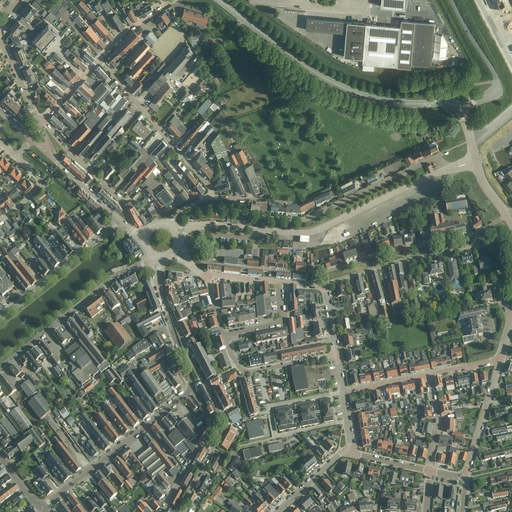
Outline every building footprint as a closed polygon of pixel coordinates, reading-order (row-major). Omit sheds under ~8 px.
[(60,0),(61,0),(50,12),(55,17),(68,3),(65,0),(60,0)] [(98,0),(95,0),(90,3),(95,13),(103,9),(105,12),(112,8),(107,0),(104,0),(100,3),(98,0)] [(119,0),(118,0),(115,2),(118,7),(119,7),(120,8),(124,15),(123,15),(124,17),(123,18),(127,25),(132,22),(128,15),(127,13),(123,7),(122,5),(120,2),(119,0)] [(381,0),(381,6),(406,8),(406,0),(381,0)] [(97,18),(81,1),(76,6),(85,15),(92,23),(103,36),(104,36),(109,41),(114,37),(109,31),(102,24),(98,20),(97,18)] [(29,3),(25,8),(32,13),(33,14),(33,15),(37,10),(36,10),(37,8),(39,6),(34,2),(32,4),(31,5),(29,3)] [(141,8),(139,4),(136,5),(135,6),(138,11),(136,12),(139,18),(145,15),(142,9),(141,8)] [(142,9),(145,15),(153,10),(149,5),(149,4),(142,8),(143,9),(142,9)] [(23,15),(21,18),(22,19),(26,22),(27,22),(28,20),(28,19),(29,19),(33,14),(32,13),(25,8),(25,9),(24,8),(23,9),(22,10),(22,11),(21,12),(22,12),(21,13),(23,15)] [(205,25),(208,16),(184,8),(181,17),(192,20),(191,21),(197,23),(197,22),(200,23),(198,28),(203,29),(205,25)] [(132,22),(137,19),(132,9),(127,12),(132,22)] [(49,13),(45,17),(50,22),(54,18),(55,17),(50,12),(49,13)] [(165,26),(164,24),(169,20),(164,13),(158,17),(159,18),(156,20),(159,25),(162,28),(165,26)] [(117,31),(123,27),(115,14),(109,17),(117,31)] [(105,45),(78,15),(74,19),(79,26),(78,27),(92,43),(93,42),(97,46),(97,45),(101,49),(105,45)] [(306,17),(305,30),(345,33),(343,55),(363,57),(366,24),(346,22),(346,21),(306,17)] [(17,20),(13,25),(20,30),(22,32),(26,27),(24,25),(26,22),(22,19),(20,22),(17,20)] [(401,27),(397,67),(411,68),(411,64),(431,66),(432,63),(434,33),(435,23),(414,21),(401,20),(401,27)] [(40,32),(31,41),(42,51),(50,42),(58,33),(48,23),(40,32)] [(366,24),(363,64),(397,67),(401,27),(366,24)] [(10,33),(9,35),(10,36),(12,40),(13,43),(20,40),(19,40),(21,39),(19,37),(18,37),(18,36),(20,33),(18,32),(20,30),(13,25),(12,27),(10,30),(12,32),(10,33)] [(143,35),(139,29),(139,30),(135,33),(133,31),(114,50),(115,50),(105,60),(109,64),(110,64),(113,68),(117,63),(114,61),(120,56),(139,37),(139,38),(143,35)] [(193,41),(199,39),(195,30),(189,33),(193,41)] [(150,31),(144,37),(148,40),(146,42),(149,46),(151,44),(152,44),(157,38),(150,31)] [(435,34),(433,57),(446,58),(447,35),(435,34)] [(68,47),(72,43),(68,38),(64,42),(68,47)] [(16,50),(14,51),(16,56),(16,57),(24,53),(26,52),(23,47),(21,43),(20,41),(15,43),(16,45),(15,46),(16,50)] [(125,63),(131,68),(132,66),(138,60),(145,52),(150,47),(145,42),(144,42),(125,63)] [(166,67),(162,72),(165,75),(170,71),(174,75),(175,74),(184,63),(194,53),(189,49),(190,47),(186,44),(182,48),(183,49),(167,67),(166,67)] [(75,49),(72,52),(84,63),(86,60),(90,63),(90,64),(94,59),(86,51),(82,55),(75,49)] [(124,75),(121,78),(122,79),(128,87),(133,82),(129,76),(131,74),(134,77),(143,68),(152,59),(147,54),(145,52),(138,60),(139,62),(138,64),(137,64),(134,68),(133,67),(132,66),(131,68),(132,69),(130,72),(129,71),(128,72),(125,76),(124,75)] [(24,53),(16,57),(19,62),(21,61),(23,65),(30,62),(32,61),(30,58),(28,59),(28,58),(26,59),(24,53)] [(67,56),(67,57),(77,66),(83,71),(87,67),(81,62),(75,56),(71,53),(67,56)] [(156,57),(148,67),(150,69),(158,59),(156,57)] [(25,68),(22,70),(25,75),(32,72),(30,67),(31,66),(30,62),(23,65),(25,68)] [(46,67),(45,67),(50,72),(60,82),(63,84),(64,84),(67,87),(71,82),(65,77),(55,67),(55,68),(50,63),(49,63),(46,67)] [(111,80),(99,66),(94,70),(103,80),(104,79),(108,83),(111,80)] [(67,70),(76,78),(79,75),(70,67),(67,70)] [(76,78),(67,70),(66,69),(63,73),(73,82),(76,78)] [(32,72),(25,75),(27,81),(30,80),(31,81),(32,84),(38,81),(37,78),(36,77),(35,77),(32,72)] [(162,72),(147,88),(152,93),(167,77),(165,75),(162,72)] [(150,76),(146,81),(150,85),(154,80),(150,76)] [(204,78),(199,83),(203,86),(208,81),(204,78)] [(50,80),(46,84),(51,89),(51,88),(53,90),(60,96),(64,92),(56,85),(55,84),(53,82),(50,80)] [(135,96),(140,92),(138,90),(144,84),(140,80),(130,91),(135,96)] [(88,84),(85,81),(83,83),(79,87),(90,97),(90,96),(98,104),(110,91),(111,91),(112,89),(105,81),(103,84),(102,83),(101,82),(93,91),(91,89),(90,90),(88,88),(89,87),(87,85),(88,84)] [(161,91),(165,94),(168,96),(174,89),(172,87),(168,83),(161,91)] [(36,92),(40,87),(37,84),(32,89),(36,92)] [(196,96),(203,89),(198,84),(191,92),(196,96)] [(79,87),(75,91),(81,96),(82,98),(87,102),(89,104),(93,100),(90,98),(86,94),(85,93),(79,87)] [(181,102),(189,93),(184,89),(177,98),(181,102)] [(0,102),(4,106),(13,95),(9,91),(0,101),(0,102)] [(157,104),(165,94),(161,91),(148,105),(155,111),(160,106),(157,104)] [(52,105),(55,101),(46,92),(43,96),(45,99),(46,100),(46,101),(48,103),(49,102),(52,105)] [(115,98),(112,96),(109,94),(105,98),(99,103),(92,111),(91,113),(90,113),(88,111),(85,115),(87,118),(83,122),(84,123),(73,134),(75,135),(71,139),(69,141),(73,145),(79,139),(80,140),(91,129),(90,129),(107,110),(110,106),(110,107),(110,106),(112,108),(122,97),(118,94),(115,98)] [(8,109),(18,99),(13,95),(4,106),(8,109)] [(72,95),(68,99),(74,105),(73,105),(75,106),(78,109),(80,106),(76,102),(77,100),(72,95)] [(116,112),(126,100),(122,97),(113,108),(115,111),(116,112)] [(15,110),(22,102),(18,99),(8,109),(12,113),(15,110)] [(207,99),(197,110),(202,114),(209,106),(212,103),(207,99)] [(76,117),(79,113),(77,110),(66,100),(63,105),(74,115),(76,117)] [(60,108),(56,112),(63,118),(66,114),(60,108)] [(23,116),(15,110),(12,113),(12,114),(19,120),(23,116)] [(115,141),(122,133),(124,131),(122,126),(130,116),(126,111),(106,133),(87,156),(92,160),(98,152),(99,153),(112,138),(115,141)] [(195,134),(206,120),(205,119),(209,114),(205,111),(201,116),(190,129),(190,130),(176,145),(181,149),(184,146),(188,143),(187,142),(194,133),(195,134)] [(66,114),(63,118),(63,119),(66,121),(69,124),(73,128),(72,129),(71,128),(69,130),(72,133),(75,130),(79,126),(77,124),(72,120),(69,117),(67,115),(66,114)] [(79,125),(85,118),(83,116),(84,115),(83,114),(78,119),(77,118),(75,121),(79,125)] [(97,126),(92,133),(97,137),(102,130),(110,120),(110,121),(112,118),(107,114),(106,116),(105,116),(97,126)] [(53,115),(49,119),(54,125),(58,120),(53,115)] [(176,127),(180,123),(181,121),(175,115),(169,122),(169,123),(168,123),(169,124),(167,126),(171,132),(176,127)] [(58,120),(54,125),(56,126),(62,132),(66,128),(64,125),(61,123),(63,121),(62,119),(60,121),(58,120)] [(151,131),(140,121),(136,126),(135,125),(131,128),(143,139),(151,131)] [(176,127),(171,132),(176,137),(181,133),(177,128),(178,127),(180,128),(182,125),(180,123),(176,127)] [(197,148),(213,129),(209,124),(192,144),(197,148)] [(68,129),(64,133),(69,137),(73,134),(72,133),(69,130),(68,130),(68,129)] [(92,133),(75,152),(80,155),(90,144),(91,144),(97,137),(92,133)] [(219,133),(210,142),(217,158),(222,156),(223,157),(226,164),(227,166),(232,164),(227,154),(228,153),(219,133)] [(137,151),(141,147),(132,139),(128,144),(137,151)] [(111,153),(112,153),(116,148),(113,146),(115,145),(117,143),(115,141),(107,150),(111,153)] [(149,156),(153,159),(157,155),(167,145),(163,141),(149,156)] [(236,151),(242,148),(240,142),(233,145),(236,151)] [(192,145),(184,153),(190,158),(197,149),(196,149),(197,148),(192,144),(191,145),(192,145)] [(436,145),(430,148),(432,153),(439,150),(436,145)] [(133,171),(148,154),(145,152),(147,150),(143,146),(138,151),(126,165),(120,172),(112,181),(116,185),(123,178),(122,178),(130,169),(133,171)] [(430,148),(423,151),(425,156),(432,153),(430,148)] [(240,165),(248,161),(242,149),(234,152),(240,165)] [(424,157),(421,150),(413,153),(414,155),(412,156),(412,154),(405,157),(408,164),(415,161),(414,159),(416,159),(417,160),(424,157)] [(201,153),(192,162),(197,168),(204,162),(207,159),(206,159),(201,153)] [(229,155),(229,156),(233,164),(235,167),(239,165),(238,162),(233,153),(229,155)] [(153,159),(149,156),(148,154),(133,171),(125,179),(125,181),(126,181),(127,181),(130,178),(131,178),(122,188),(126,191),(125,193),(126,193),(127,192),(135,183),(143,174),(154,161),(153,159)] [(67,165),(71,161),(65,156),(61,160),(67,165)] [(4,160),(2,158),(0,159),(0,169),(1,169),(3,171),(9,165),(8,164),(9,163),(5,159),(4,160)] [(114,168),(118,163),(113,159),(110,163),(109,164),(108,164),(101,172),(103,174),(102,175),(107,179),(115,169),(114,169),(115,169),(114,168)] [(182,186),(185,185),(164,159),(161,161),(182,186)] [(147,177),(154,174),(159,171),(156,167),(158,165),(154,161),(143,174),(147,177)] [(193,186),(198,182),(180,161),(175,165),(193,186)] [(74,164),(71,162),(68,166),(82,178),(87,172),(75,162),(74,164)] [(204,162),(197,168),(198,169),(201,173),(202,174),(205,171),(209,168),(204,162)] [(246,179),(251,177),(256,175),(252,164),(242,169),(246,179)] [(234,180),(238,178),(232,165),(228,167),(234,180)] [(205,171),(202,174),(207,179),(210,176),(211,177),(213,176),(213,175),(211,174),(213,172),(209,167),(209,168),(205,171)] [(16,170),(14,168),(7,175),(9,178),(10,177),(15,181),(21,175),(20,174),(21,173),(17,169),(16,170)] [(168,170),(163,175),(165,177),(168,180),(171,177),(172,176),(170,172),(168,170)] [(368,178),(367,179),(369,184),(370,183),(374,181),(377,179),(378,180),(381,178),(378,171),(374,173),(375,175),(368,178)] [(88,183),(93,178),(88,173),(83,179),(88,183)] [(154,174),(147,177),(145,180),(154,191),(156,194),(164,204),(165,206),(166,206),(172,204),(173,201),(175,199),(165,187),(163,184),(154,174)] [(171,177),(168,180),(169,182),(176,191),(181,187),(174,178),(172,176),(171,177)] [(251,177),(246,179),(253,194),(259,191),(257,187),(256,188),(254,184),(258,182),(255,176),(252,177),(251,177)] [(222,184),(220,178),(217,181),(218,183),(215,184),(216,186),(214,187),(216,192),(230,187),(228,182),(222,184)] [(238,178),(234,180),(240,193),(244,191),(238,178)] [(27,183),(24,180),(20,185),(22,187),(21,188),(27,192),(33,185),(29,181),(27,183)] [(153,200),(158,197),(144,180),(141,184),(144,189),(153,200)] [(4,182),(1,185),(8,191),(11,189),(4,182)] [(198,182),(193,186),(199,194),(204,190),(198,182)] [(358,188),(355,183),(354,182),(353,183),(353,182),(342,188),(345,195),(356,189),(357,189),(358,188)] [(14,187),(9,192),(14,198),(19,192),(14,187)] [(89,195),(80,187),(78,189),(76,191),(76,192),(78,194),(79,194),(85,199),(89,195)] [(181,187),(176,191),(184,199),(189,195),(181,187)] [(106,201),(111,196),(102,188),(96,193),(105,202),(106,201)] [(317,197),(312,199),(313,202),(316,207),(325,203),(330,201),(330,200),(334,198),(333,197),(331,193),(330,194),(328,189),(322,192),(324,197),(323,197),(319,199),(317,197)] [(38,196),(38,197),(40,200),(46,195),(43,191),(38,196)] [(134,200),(141,194),(139,192),(137,194),(132,198),(134,200)] [(464,192),(445,199),(447,213),(449,212),(468,209),(468,212),(471,212),(470,208),(468,199),(466,199),(464,192)] [(10,199),(6,193),(2,196),(1,196),(0,196),(0,203),(2,206),(4,204),(7,207),(12,203),(9,200),(10,199)] [(94,208),(98,204),(90,196),(87,198),(88,199),(86,201),(87,201),(86,202),(90,206),(90,205),(93,208),(93,207),(94,208)] [(111,196),(106,201),(112,206),(119,213),(122,210),(118,203),(111,196)] [(165,206),(158,197),(153,201),(155,203),(156,202),(161,209),(165,206)] [(132,219),(137,215),(140,214),(133,205),(132,205),(129,202),(125,203),(127,207),(131,218),(132,219)] [(308,203),(305,204),(305,206),(306,208),(307,211),(314,208),(312,202),(309,204),(308,203)] [(431,205),(422,209),(423,211),(432,207),(432,208),(437,205),(436,202),(430,204),(431,205)] [(41,216),(45,213),(43,211),(46,209),(41,203),(32,210),(37,216),(39,214),(41,216)] [(269,203),(268,210),(270,211),(270,213),(278,213),(278,212),(278,207),(272,207),(273,203),(269,203)] [(287,208),(286,214),(289,214),(298,214),(300,215),(301,214),(298,209),(298,208),(297,208),(296,206),(294,206),(294,208),(290,208),(287,208)] [(298,209),(301,214),(307,211),(306,208),(305,206),(303,206),(298,209)] [(87,242),(82,236),(60,208),(52,215),(58,222),(61,220),(73,235),(71,236),(75,241),(77,240),(82,246),(87,242)] [(25,211),(20,215),(28,224),(32,220),(25,211)] [(193,220),(213,217),(212,212),(192,215),(189,216),(187,217),(189,217),(189,219),(193,218),(193,220)] [(96,235),(103,230),(97,223),(103,218),(98,213),(86,222),(88,223),(96,235)] [(86,230),(74,214),(69,217),(73,222),(88,242),(94,236),(89,230),(88,228),(86,230)] [(137,215),(132,219),(137,227),(146,221),(143,216),(142,214),(138,216),(137,215)] [(431,229),(430,229),(432,242),(435,242),(449,239),(446,225),(445,219),(444,219),(443,215),(442,215),(430,218),(432,229),(431,229)] [(475,231),(483,225),(480,221),(478,218),(473,221),(475,224),(472,226),(475,231)] [(454,223),(446,225),(449,239),(456,237),(456,236),(466,234),(464,225),(461,226),(461,225),(458,225),(457,224),(454,225),(454,223)] [(58,232),(57,231),(56,230),(55,229),(53,230),(51,231),(51,232),(51,234),(52,235),(69,256),(75,252),(74,251),(75,251),(75,248),(70,242),(67,241),(66,242),(58,232)] [(427,229),(420,231),(423,244),(432,242),(430,229),(427,229)] [(5,233),(8,238),(12,235),(15,233),(13,230),(10,232),(10,233),(8,230),(5,233)] [(404,238),(405,242),(405,246),(413,244),(413,240),(415,240),(414,233),(411,233),(411,237),(405,238),(404,238)] [(368,241),(362,243),(364,248),(367,257),(368,257),(373,255),(371,247),(374,247),(371,235),(370,235),(366,236),(368,241)] [(404,238),(405,238),(404,235),(400,235),(401,239),(393,240),(395,248),(403,246),(402,242),(405,242),(404,238)] [(44,236),(40,239),(47,247),(50,244),(63,260),(68,256),(59,245),(53,237),(48,241),(44,236)] [(59,264),(38,237),(33,241),(36,245),(35,246),(38,250),(39,249),(42,253),(41,253),(43,256),(44,255),(54,268),(59,264)] [(312,238),(302,237),(302,239),(301,243),(301,245),(311,246),(311,244),(312,240),(312,238)] [(141,254),(138,250),(139,250),(131,238),(123,243),(131,255),(132,254),(135,258),(138,256),(139,257),(141,255),(141,254)] [(385,242),(382,243),(383,247),(384,250),(390,249),(388,241),(387,238),(384,240),(385,242)] [(283,241),(282,248),(292,249),(292,248),(293,241),(283,241)] [(377,242),(375,242),(376,245),(378,252),(384,250),(383,247),(382,243),(379,244),(378,241),(377,242)] [(10,252),(6,255),(15,266),(31,286),(37,282),(21,262),(19,263),(14,257),(19,252),(16,247),(10,252)] [(364,248),(357,250),(359,259),(367,257),(364,248)] [(343,256),(345,261),(351,259),(358,257),(356,252),(350,254),(343,256)] [(463,265),(473,263),(471,255),(462,257),(463,265)] [(25,291),(31,287),(7,257),(2,262),(25,291)] [(246,266),(247,261),(238,260),(225,258),(224,264),(238,265),(246,266)] [(330,262),(326,264),(327,269),(334,267),(341,265),(339,259),(336,261),(335,258),(331,259),(329,259),(330,262)] [(247,259),(247,261),(246,266),(246,267),(258,267),(258,261),(250,261),(250,259),(247,259)] [(259,260),(259,267),(261,267),(266,268),(267,268),(267,262),(267,259),(268,259),(267,259),(261,259),(261,260),(259,260)] [(267,262),(267,268),(269,268),(276,269),(276,263),(270,262),(270,260),(268,259),(267,259),(267,262)] [(37,270),(38,269),(44,264),(40,260),(33,265),(37,270)] [(481,270),(490,268),(489,265),(493,264),(491,260),(488,261),(479,263),(481,270)] [(461,281),(457,261),(454,261),(448,262),(446,263),(450,283),(452,291),(461,289),(460,281),(461,281)] [(306,272),(306,266),(306,264),(301,264),(296,263),(296,266),(295,271),(306,272)] [(444,273),(442,263),(441,263),(437,264),(433,264),(433,265),(428,266),(430,276),(444,273)] [(44,264),(38,269),(44,276),(50,272),(44,264)] [(403,275),(404,275),(402,265),(395,267),(399,291),(405,290),(403,275)] [(402,306),(394,267),(388,268),(391,285),(388,285),(392,305),(393,308),(402,306)] [(380,302),(385,300),(377,271),(371,273),(379,302),(380,302)] [(1,274),(0,272),(0,298),(2,297),(13,288),(1,274)] [(126,289),(138,282),(133,273),(119,281),(122,287),(122,286),(122,287),(124,290),(126,289)] [(173,279),(173,282),(173,283),(179,284),(179,281),(180,281),(181,280),(181,279),(183,279),(184,275),(174,274),(174,279),(173,279)] [(415,280),(410,281),(412,292),(417,291),(417,287),(419,287),(418,284),(416,284),(415,280)] [(148,281),(142,284),(145,290),(151,287),(148,281)] [(115,294),(121,289),(117,283),(111,287),(115,294)] [(261,297),(269,296),(268,284),(260,284),(261,297)] [(234,297),(233,285),(226,286),(219,286),(221,300),(222,308),(235,307),(234,297)] [(296,286),(289,285),(290,295),(290,303),(291,312),(294,312),(295,319),(302,318),(301,316),(301,313),(301,311),(300,303),(297,303),(296,288),(296,286)] [(363,285),(357,287),(359,296),(357,296),(357,300),(366,298),(365,295),(363,285)] [(487,293),(486,286),(479,287),(480,295),(478,295),(479,299),(481,299),(482,302),(492,300),(491,293),(487,293)] [(199,296),(198,291),(197,287),(190,289),(190,291),(191,294),(190,296),(188,296),(189,299),(192,298),(199,296)] [(198,291),(199,296),(200,296),(208,294),(206,287),(202,288),(202,290),(198,291)] [(345,296),(344,287),(336,288),(336,291),(337,291),(338,297),(345,296)] [(147,299),(154,296),(151,288),(144,291),(147,299)] [(120,315),(116,308),(120,305),(109,290),(101,296),(111,311),(112,311),(117,318),(116,318),(119,322),(121,326),(127,323),(127,324),(131,321),(128,316),(123,319),(120,315)] [(310,294),(311,294),(311,292),(298,291),(297,300),(309,301),(310,294)] [(317,295),(311,294),(310,294),(309,301),(309,303),(311,303),(312,306),(319,305),(317,295)] [(150,306),(157,303),(154,296),(147,299),(150,306)] [(269,296),(261,297),(255,297),(257,316),(257,318),(271,316),(269,296)] [(92,318),(103,310),(101,307),(104,304),(99,297),(84,309),(92,318)] [(206,307),(211,306),(209,297),(203,299),(206,307)] [(143,298),(134,303),(138,310),(147,306),(143,298)] [(135,309),(134,306),(134,305),(129,299),(125,302),(129,309),(130,308),(132,311),(135,309)] [(419,299),(411,300),(413,310),(421,309),(419,299)] [(176,300),(169,303),(171,309),(179,305),(183,303),(182,300),(177,302),(176,300)] [(385,300),(380,302),(382,308),(381,308),(383,319),(384,319),(385,325),(390,324),(388,318),(385,300)] [(157,303),(150,306),(153,314),(160,311),(157,303)] [(175,316),(184,312),(181,306),(172,310),(175,316)] [(477,318),(490,315),(489,307),(457,314),(459,322),(468,320),(468,321),(467,321),(468,326),(467,327),(468,333),(469,332),(470,337),(462,338),(463,344),(479,341),(478,336),(483,335),(482,329),(481,324),(480,318),(477,319),(477,318)] [(233,325),(232,316),(228,317),(227,313),(227,310),(221,311),(221,314),(222,314),(224,320),(224,324),(227,323),(228,326),(233,325)] [(184,312),(175,316),(178,323),(187,318),(184,313),(184,312)] [(199,322),(201,321),(215,317),(213,312),(199,316),(200,318),(198,318),(199,322)] [(135,313),(130,316),(134,324),(139,321),(135,313)] [(157,313),(134,324),(143,339),(145,338),(148,335),(144,327),(160,318),(157,313)] [(72,318),(87,337),(93,333),(78,314),(72,318)] [(343,331),(351,330),(349,323),(352,323),(352,320),(354,319),(353,315),(346,316),(347,321),(342,322),(343,331)] [(106,361),(87,337),(72,318),(72,319),(66,323),(80,341),(76,344),(97,369),(101,374),(110,366),(106,361)] [(295,341),(304,340),(303,333),(306,332),(306,327),(309,326),(308,320),(305,321),(302,321),(303,325),(302,325),(302,321),(302,318),(295,319),(294,319),(288,320),(290,335),(291,345),(296,344),(295,341)] [(218,327),(215,319),(208,321),(207,321),(208,324),(209,324),(210,329),(203,331),(205,334),(217,330),(217,327),(218,327)] [(185,338),(191,335),(184,323),(179,325),(185,338)] [(195,335),(200,333),(195,324),(190,326),(195,335)] [(280,330),(282,339),(287,338),(286,336),(289,335),(288,327),(284,328),(285,329),(280,330)] [(58,330),(52,334),(57,340),(57,341),(57,342),(58,343),(59,343),(61,345),(67,341),(68,342),(71,339),(66,331),(62,334),(58,330)] [(126,354),(125,355),(129,361),(136,357),(135,356),(137,355),(144,351),(151,347),(153,352),(165,346),(164,346),(165,345),(166,344),(161,336),(160,336),(159,334),(158,334),(157,333),(152,336),(151,334),(148,335),(145,338),(143,339),(140,342),(132,348),(126,354)] [(261,343),(260,334),(255,335),(254,334),(250,334),(252,341),(254,344),(256,344),(261,343)] [(200,345),(196,338),(187,342),(206,381),(215,376),(211,367),(216,365),(211,356),(207,358),(200,344),(200,345)] [(225,349),(221,338),(216,339),(216,340),(213,341),(214,345),(217,344),(219,351),(225,349)] [(239,352),(248,350),(247,346),(251,345),(250,341),(246,341),(247,343),(238,345),(239,352)] [(60,362),(54,355),(43,342),(38,346),(49,359),(51,357),(56,365),(57,366),(54,368),(51,370),(58,378),(61,376),(58,373),(59,373),(63,378),(65,376),(61,371),(65,368),(60,362)] [(93,377),(99,372),(96,369),(75,343),(64,352),(70,359),(70,360),(70,361),(71,362),(68,364),(69,365),(72,366),(71,372),(72,373),(71,374),(78,382),(79,382),(82,386),(90,379),(89,377),(91,375),(93,377)] [(141,369),(156,360),(165,355),(166,356),(167,356),(170,353),(170,354),(171,354),(167,346),(163,348),(146,357),(147,357),(140,361),(142,364),(139,366),(141,369)] [(43,356),(37,348),(33,351),(32,351),(30,352),(30,353),(36,361),(39,359),(40,360),(41,359),(43,361),(46,360),(43,356)] [(270,363),(269,355),(265,356),(264,350),(263,351),(260,351),(261,355),(263,355),(263,356),(264,364),(270,363)] [(260,355),(261,355),(260,351),(257,352),(258,355),(254,356),(249,357),(250,367),(256,366),(262,364),(260,355)] [(355,357),(354,352),(347,353),(349,363),(356,362),(356,361),(359,361),(358,357),(355,357)] [(445,359),(447,367),(448,366),(450,367),(451,366),(452,366),(450,358),(447,358),(447,357),(449,357),(448,352),(444,353),(445,359)] [(41,369),(29,353),(24,357),(19,360),(23,365),(24,366),(28,363),(35,373),(41,369)] [(222,369),(230,367),(226,355),(218,357),(222,369)] [(161,368),(161,369),(164,375),(175,389),(180,385),(170,372),(168,373),(166,371),(170,369),(176,366),(179,364),(176,357),(173,359),(172,358),(159,364),(161,368)] [(150,375),(161,369),(158,364),(156,360),(141,369),(143,371),(146,369),(146,371),(147,370),(150,375)] [(324,380),(321,365),(321,364),(303,368),(303,367),(291,369),(293,387),(294,387),(295,393),(300,392),(301,395),(305,394),(305,392),(319,390),(317,381),(324,380)] [(21,378),(24,376),(22,373),(15,365),(9,370),(16,378),(19,375),(21,378)] [(126,365),(117,372),(121,378),(126,375),(129,372),(130,371),(126,365)] [(359,385),(355,365),(349,366),(350,371),(351,370),(352,373),(350,374),(351,378),(353,386),(359,385)] [(399,366),(401,376),(408,375),(407,368),(405,368),(404,365),(399,366)] [(123,382),(112,368),(104,374),(105,376),(106,378),(110,384),(116,380),(119,385),(121,383),(123,382)] [(130,371),(126,375),(129,379),(134,385),(138,382),(130,371)] [(155,383),(147,372),(139,378),(154,399),(162,393),(165,397),(172,391),(165,380),(157,386),(157,385),(159,383),(158,381),(155,383)] [(229,374),(226,375),(228,382),(231,381),(232,381),(238,379),(237,376),(236,372),(232,373),(229,374)] [(0,376),(13,393),(16,391),(3,374),(0,376)] [(28,381),(20,388),(29,399),(31,401),(27,404),(40,420),(52,411),(39,395),(37,393),(38,393),(33,387),(37,384),(34,380),(30,376),(29,377),(27,374),(24,376),(25,377),(28,381)] [(482,384),(488,382),(487,374),(480,375),(482,384)] [(473,388),(476,387),(479,386),(477,375),(471,377),(472,385),(473,388)] [(0,383),(9,396),(13,393),(0,376),(0,383)] [(238,376),(237,376),(238,379),(238,382),(239,382),(241,387),(250,384),(248,379),(245,380),(245,379),(238,376)] [(211,387),(219,383),(216,378),(208,381),(211,387)] [(436,388),(443,387),(441,378),(435,379),(434,380),(436,388)] [(465,389),(464,386),(462,378),(457,379),(458,381),(455,381),(456,388),(459,387),(459,388),(459,390),(462,390),(465,389)] [(453,380),(445,382),(447,388),(447,391),(455,390),(454,387),(453,380)] [(138,382),(133,386),(152,413),(157,409),(138,382)] [(250,384),(241,387),(242,390),(242,392),(244,397),(253,394),(251,389),(251,388),(250,384)] [(207,396),(201,385),(196,388),(205,404),(209,401),(209,400),(210,400),(207,396)] [(392,387),(393,395),(397,395),(397,397),(400,396),(400,394),(398,386),(392,387)] [(216,396),(225,392),(222,387),(214,391),(216,396)] [(112,388),(108,391),(112,396),(114,399),(112,401),(115,404),(117,407),(123,414),(128,410),(118,396),(112,388)] [(80,399),(85,395),(82,391),(77,395),(80,399)] [(218,401),(227,397),(225,392),(216,396),(218,401)] [(382,399),(380,392),(373,394),(375,403),(382,402),(383,405),(386,404),(385,398),(382,399)] [(253,394),(244,397),(244,399),(245,402),(246,407),(255,404),(254,399),(253,397),(253,394)] [(227,397),(218,401),(223,411),(231,407),(227,397)] [(57,406),(63,402),(59,398),(54,402),(57,406)] [(419,399),(416,400),(417,405),(420,404),(420,408),(421,408),(425,407),(424,403),(423,398),(419,399)] [(130,403),(128,404),(135,413),(137,412),(143,420),(149,416),(143,408),(138,401),(136,399),(130,403)] [(195,414),(198,412),(196,409),(197,408),(190,399),(185,402),(193,412),(195,414)] [(319,412),(330,410),(329,405),(330,405),(329,399),(320,400),(321,406),(323,406),(324,410),(319,411),(319,412)] [(8,410),(2,402),(0,404),(6,411),(8,413),(10,412),(9,410),(8,410)] [(319,412),(319,411),(314,412),(313,408),(315,407),(314,402),(305,403),(308,414),(319,412)] [(296,417),(308,414),(305,403),(297,405),(298,411),(300,410),(301,415),(296,416),(296,417)] [(365,406),(364,403),(356,404),(356,405),(355,406),(356,408),(357,411),(364,410),(365,413),(373,412),(372,409),(372,408),(372,404),(365,406)] [(124,435),(129,431),(108,404),(103,408),(124,435)] [(255,404),(246,407),(247,408),(248,411),(249,416),(250,416),(250,418),(254,417),(254,415),(258,414),(257,409),(256,405),(255,404)] [(61,416),(67,412),(62,406),(57,411),(61,416)] [(213,408),(211,406),(207,408),(210,414),(216,411),(214,408),(213,408)] [(296,417),(296,416),(291,417),(290,412),(292,412),(291,406),(283,407),(285,419),(296,417)] [(24,434),(33,427),(18,407),(9,414),(24,434)] [(274,421),(285,419),(283,407),(275,409),(276,415),(278,414),(279,419),(274,420),(274,421)] [(229,418),(238,413),(236,408),(226,413),(229,418)] [(496,417),(506,415),(504,408),(494,410),(496,417)] [(128,410),(123,414),(133,427),(139,423),(128,410)] [(319,412),(319,413),(324,412),(325,417),(323,417),(324,423),(333,421),(332,415),(331,415),(330,410),(319,412)] [(457,420),(463,418),(461,410),(455,411),(455,414),(457,420)] [(314,414),(319,413),(319,412),(308,414),(310,426),(318,424),(317,418),(315,419),(314,414)] [(90,422),(84,414),(80,417),(86,425),(85,426),(96,439),(101,435),(91,422),(90,422)] [(114,443),(119,439),(100,414),(98,415),(99,415),(95,418),(114,443)] [(174,427),(178,423),(171,414),(166,417),(174,427)] [(302,427),(310,426),(308,414),(296,417),(297,418),(302,417),(303,421),(300,421),(302,427)] [(359,423),(371,421),(370,419),(369,414),(358,416),(359,423)] [(70,415),(65,419),(68,424),(73,420),(70,415)] [(292,419),(297,418),(296,417),(285,419),(287,430),(296,428),(295,423),(292,423),(292,419)] [(184,440),(176,430),(174,428),(166,418),(162,422),(170,432),(172,434),(167,438),(181,456),(189,450),(183,442),(184,440)] [(183,442),(189,450),(192,453),(205,430),(201,426),(197,429),(198,430),(195,432),(186,419),(176,427),(187,439),(185,441),(184,440),(183,442)] [(279,432),(287,430),(285,419),(274,421),(274,422),(279,421),(280,425),(278,426),(279,432)] [(249,440),(264,437),(262,427),(263,427),(262,420),(251,422),(247,423),(245,423),(249,440)] [(371,421),(359,423),(360,431),(368,429),(368,427),(372,426),(371,421)] [(431,436),(433,426),(421,423),(420,427),(424,427),(422,434),(431,436)] [(6,440),(8,438),(10,437),(1,426),(0,426),(0,434),(1,434),(6,440)] [(156,426),(151,430),(156,436),(161,432),(156,426)] [(455,433),(455,427),(447,426),(447,432),(451,433),(451,435),(463,438),(464,435),(455,433)] [(227,450),(235,436),(236,432),(228,427),(227,432),(219,446),(227,450)] [(7,449),(4,452),(9,459),(19,451),(20,452),(33,442),(38,449),(41,447),(45,444),(40,437),(36,432),(34,429),(27,434),(13,445),(7,449)] [(175,458),(180,455),(177,451),(161,432),(156,436),(171,456),(173,455),(175,458)] [(494,443),(511,440),(511,439),(511,433),(493,438),(494,443)] [(101,435),(96,439),(104,450),(110,446),(101,435)] [(148,435),(143,439),(149,446),(154,442),(148,435)] [(311,450),(314,448),(304,436),(301,439),(311,450)] [(369,436),(361,438),(361,439),(362,442),(363,448),(371,446),(371,444),(372,444),(373,447),(376,448),(378,440),(370,441),(369,437),(369,436)] [(451,446),(453,438),(441,436),(439,444),(451,446)] [(6,440),(5,441),(4,440),(1,443),(4,448),(8,445),(9,446),(12,443),(14,441),(13,440),(10,441),(8,438),(6,440)] [(75,473),(80,469),(56,438),(52,441),(56,446),(55,447),(75,473)] [(329,451),(334,447),(325,438),(322,442),(324,445),(323,445),(329,451)] [(384,451),(387,439),(384,439),(384,442),(380,442),(381,440),(379,440),(379,441),(377,449),(384,451)] [(387,439),(384,451),(392,453),(393,444),(392,444),(392,442),(389,441),(389,440),(389,439),(387,439)] [(88,443),(86,441),(85,440),(84,440),(82,442),(81,443),(82,444),(82,445),(84,446),(93,457),(99,453),(90,441),(88,443)] [(401,455),(403,444),(402,443),(402,441),(398,440),(395,453),(401,455)] [(178,473),(174,468),(154,442),(149,446),(148,447),(150,449),(137,459),(148,472),(146,473),(152,480),(165,469),(168,473),(169,473),(173,477),(178,473)] [(269,453),(284,450),(282,443),(267,446),(269,453)] [(403,444),(401,455),(407,456),(410,445),(403,444)] [(417,450),(418,447),(413,446),(413,449),(411,448),(409,457),(415,458),(417,450)] [(324,457),(326,455),(326,454),(320,447),(315,452),(321,458),(324,456),(324,457)] [(244,461),(262,457),(260,448),(242,452),(244,461)] [(508,450),(503,451),(504,456),(509,455),(511,455),(511,454),(511,448),(510,449),(508,450)] [(144,468),(131,453),(128,449),(119,455),(124,461),(128,457),(140,471),(141,470),(144,474),(147,471),(144,468)] [(427,452),(428,450),(424,449),(423,451),(421,451),(419,459),(426,460),(427,452)] [(314,454),(310,450),(303,451),(306,453),(307,453),(310,455),(304,460),(305,461),(300,465),(306,472),(317,462),(311,457),(314,454)] [(449,457),(448,465),(454,466),(456,459),(456,456),(453,455),(452,455),(452,452),(449,452),(449,454),(450,454),(449,457)] [(222,463),(225,457),(219,453),(209,468),(214,471),(220,461),(222,463)] [(446,457),(439,455),(440,454),(436,453),(435,461),(438,462),(438,463),(444,464),(444,462),(447,463),(448,458),(448,456),(446,457)] [(63,483),(71,477),(53,454),(45,460),(55,473),(54,474),(57,478),(58,477),(63,483)] [(240,466),(239,466),(241,462),(239,461),(240,459),(236,456),(228,470),(232,472),(235,467),(237,468),(236,469),(237,470),(241,467),(240,466)] [(128,480),(134,476),(131,473),(119,457),(113,461),(128,480)] [(177,471),(181,468),(178,465),(173,458),(169,461),(174,468),(177,471)] [(194,467),(197,462),(194,461),(192,466),(192,465),(187,473),(181,484),(181,485),(185,488),(186,486),(186,487),(192,476),(196,468),(194,467)] [(351,464),(348,463),(348,464),(345,463),(343,475),(349,476),(352,464),(351,464)] [(124,484),(112,469),(108,465),(101,471),(107,478),(111,474),(113,476),(114,477),(111,478),(119,488),(124,484)] [(363,467),(363,466),(360,466),(358,466),(356,473),(354,473),(353,478),(355,478),(355,477),(361,478),(363,473),(364,467),(363,467)] [(41,467),(34,472),(40,479),(37,481),(39,485),(36,488),(41,494),(43,492),(47,496),(52,491),(46,483),(45,482),(45,481),(46,481),(45,481),(44,479),(47,476),(48,475),(41,467)] [(374,474),(375,469),(374,469),(373,468),(371,468),(370,468),(368,476),(370,477),(369,482),(364,481),(364,482),(363,487),(371,488),(371,485),(372,483),(374,474)] [(233,472),(233,473),(235,475),(237,478),(240,476),(242,475),(236,469),(233,472)] [(371,485),(374,486),(376,478),(378,478),(380,471),(379,470),(377,469),(376,470),(375,469),(374,474),(372,483),(371,485)] [(100,472),(95,476),(101,483),(98,486),(109,500),(117,494),(112,487),(107,481),(105,479),(100,472)] [(389,483),(399,486),(400,482),(396,481),(398,475),(391,473),(389,483)] [(0,480),(0,488),(11,480),(7,475),(0,480)] [(161,484),(165,480),(160,475),(156,478),(161,484)] [(401,475),(400,482),(399,486),(403,487),(404,483),(412,484),(414,478),(401,475)] [(201,483),(205,486),(210,479),(205,476),(201,483)] [(287,489),(291,485),(285,478),(280,482),(287,489)] [(267,481),(265,484),(267,486),(278,498),(280,495),(285,491),(279,485),(277,487),(275,485),(271,481),(270,479),(268,481),(267,481)] [(165,480),(161,484),(166,489),(170,486),(165,480)] [(130,492),(133,490),(130,486),(126,481),(124,483),(128,488),(130,492)] [(322,484),(321,485),(329,493),(333,490),(334,491),(339,496),(342,493),(337,488),(334,485),(332,487),(326,481),(324,482),(322,484)] [(341,491),(345,486),(341,482),(337,487),(341,491)] [(203,489),(205,486),(201,483),(197,490),(201,493),(205,495),(207,491),(203,489)] [(4,503),(7,500),(6,499),(18,490),(14,484),(0,495),(0,504),(3,502),(4,503)] [(264,489),(262,491),(265,494),(263,496),(265,498),(270,504),(275,500),(278,498),(267,486),(265,484),(264,484),(263,486),(265,488),(264,489)] [(436,487),(435,499),(442,500),(445,500),(446,491),(443,491),(443,488),(436,487)] [(446,491),(445,500),(448,501),(455,502),(457,489),(449,488),(449,492),(446,491)] [(150,491),(148,492),(150,495),(151,497),(152,497),(154,495),(159,501),(161,499),(165,497),(158,489),(154,493),(151,490),(150,491)] [(323,496),(317,489),(315,491),(314,490),(312,492),(313,493),(312,494),(318,500),(320,502),(325,498),(323,496)] [(175,506),(182,492),(178,490),(170,504),(175,506)] [(493,499),(508,496),(507,491),(492,493),(493,499)] [(13,507),(14,505),(25,497),(21,493),(11,501),(11,502),(6,506),(7,506),(4,509),(6,511),(9,509),(8,508),(12,506),(13,507)] [(93,505),(96,509),(98,511),(102,511),(104,511),(102,509),(106,505),(97,493),(91,497),(92,498),(96,503),(93,505)] [(258,493),(255,495),(259,500),(256,503),(258,505),(263,511),(268,507),(262,501),(261,499),(262,498),(261,496),(258,493)] [(350,502),(356,500),(354,493),(347,496),(350,502)] [(72,511),(84,511),(71,494),(67,497),(76,509),(72,511)] [(201,497),(202,496),(198,494),(197,496),(196,497),(191,494),(188,501),(193,503),(194,501),(197,502),(199,497),(202,499),(203,498),(201,497)] [(89,511),(92,511),(96,509),(93,505),(96,503),(92,498),(89,500),(89,499),(83,503),(89,511)] [(153,498),(148,502),(155,511),(156,511),(159,507),(155,502),(156,502),(153,498)] [(207,498),(201,506),(202,506),(202,507),(203,508),(204,508),(208,502),(211,504),(213,502),(207,498)] [(304,501),(311,509),(313,511),(315,509),(312,505),(313,504),(308,498),(307,498),(305,499),(305,500),(304,501)] [(393,511),(394,500),(386,500),(385,511),(390,511),(393,511)] [(401,511),(402,511),(403,501),(394,500),(393,511),(397,511),(401,511)] [(300,504),(300,505),(305,511),(307,510),(307,511),(308,511),(313,511),(311,509),(304,501),(302,503),(302,502),(300,504)] [(410,511),(412,502),(403,501),(402,511),(410,511)] [(61,511),(69,511),(62,502),(57,506),(61,511)] [(256,503),(251,506),(252,507),(254,509),(253,509),(255,511),(262,511),(263,511),(258,505),(256,503),(256,502),(256,503)] [(412,502),(410,511),(419,511),(420,502),(412,502)] [(139,507),(135,510),(136,511),(150,511),(143,503),(139,506),(143,510),(142,511),(139,507)] [(241,508),(242,506),(238,503),(237,505),(235,504),(232,508),(230,510),(231,511),(240,511),(243,510),(241,508)]
